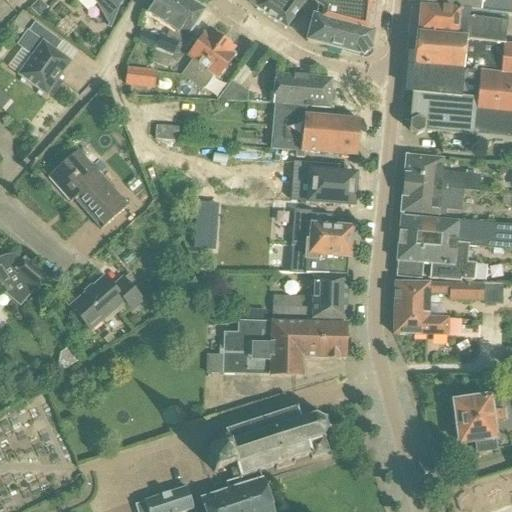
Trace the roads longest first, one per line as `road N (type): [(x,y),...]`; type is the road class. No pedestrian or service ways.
road 1 (residential): [(394,78),(379,337),(384,372)]
road 2 (residential): [(394,78),(289,50),(218,0)]
road 3 (residential): [(384,372),(419,511)]
